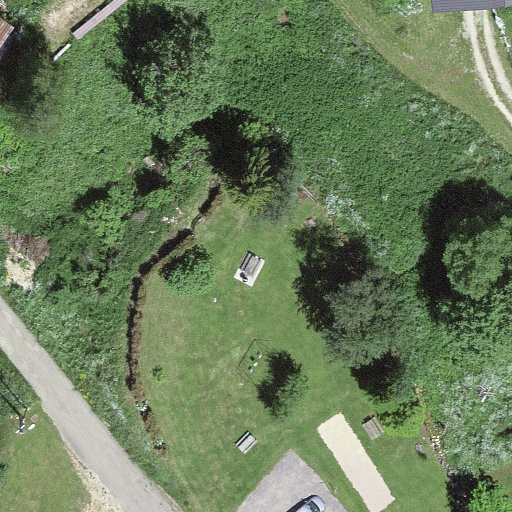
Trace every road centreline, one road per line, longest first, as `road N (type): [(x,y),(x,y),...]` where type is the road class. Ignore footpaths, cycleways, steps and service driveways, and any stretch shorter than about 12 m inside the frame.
road 1 (unknown): [(32,354),(296,41),(382,16),(448,43),(511,102)]
road 2 (residential): [(0,318),(151,511)]
